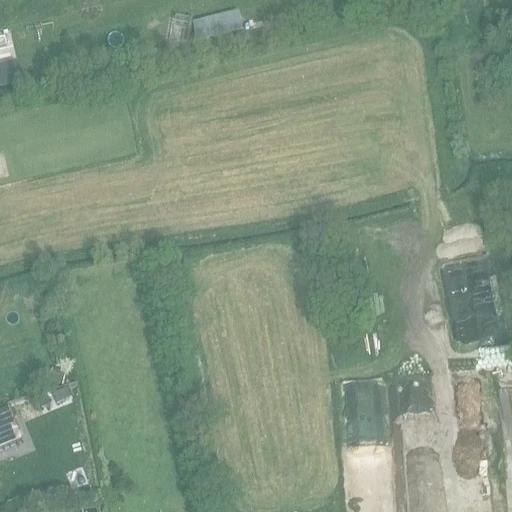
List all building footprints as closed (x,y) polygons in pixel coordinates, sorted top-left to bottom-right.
[(196,41),(209,38),(205,19),(192,23),(196,41)] [(0,65),(0,87),(6,86),(20,82),(15,62),(0,65)] [(52,369),(49,382),(61,386),(65,373),(52,369)] [(63,391),(51,396),(55,406),(67,401),(63,391)] [(0,438),(17,431),(8,410),(0,413),(0,438)]
